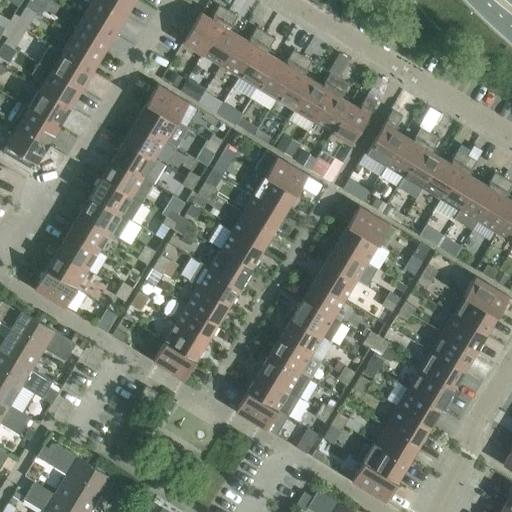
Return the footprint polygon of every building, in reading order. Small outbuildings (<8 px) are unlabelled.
[(29,0),(26,5),(37,12),(42,0),(29,0)] [(92,0),(84,15),(115,34),(126,15),(100,0),(92,0)] [(100,0),(126,15),(134,0),(100,0)] [(201,12),(182,43),(202,54),(228,11),(219,5),(213,14),(213,13),(210,18),(201,12)] [(232,25),(238,16),(228,11),(202,54),(220,66),(239,35),(230,30),(233,25),(232,25)] [(10,20),(0,14),(0,24),(6,28),(10,20)] [(14,14),(10,20),(25,30),(29,23),(14,14)] [(73,33),(103,52),(115,34),(84,15),(73,33)] [(10,20),(6,28),(2,34),(7,37),(11,31),(16,34),(21,37),(25,30),(10,20)] [(250,36),(247,40),(239,35),(220,66),(239,77),(265,33),(256,27),(250,36)] [(61,52),(92,71),(103,52),(73,33),(61,52)] [(269,48),(275,39),(265,33),(239,77),(257,88),(275,58),(267,52),(270,48),(269,48)] [(0,56),(9,62),(16,50),(4,42),(0,48),(0,56)] [(40,64),(50,71),(81,89),(92,71),(61,52),(52,46),(40,64)] [(287,58),(284,63),(275,58),(257,88),(276,99),(302,55),(292,50),(287,58)] [(306,70),(312,61),(302,55),(276,99),(294,110),(313,80),(304,75),(307,70),(306,70)] [(39,89),(70,108),(81,89),(50,71),(39,89)] [(172,72),(168,80),(178,86),(183,77),(172,72)] [(324,81),(321,85),(313,80),(294,110),(289,118),(308,129),(313,122),(339,78),(330,72),(324,81)] [(343,92),(348,83),(339,78),(313,122),(331,133),(349,102),(341,97),(343,92)] [(188,103),(157,84),(146,103),(177,122),(188,103)] [(28,107),(59,126),(70,108),(39,89),(28,107)] [(361,103),(358,108),(349,102),(331,133),(350,144),(377,101),(367,94),(361,103)] [(7,120),(17,126),(47,145),(59,126),(28,107),(18,101),(7,120)] [(223,102),(217,113),(236,123),(242,113),(223,102)] [(135,122),(165,140),(176,147),(187,128),(177,122),(146,103),(135,122)] [(402,116),(392,110),(366,154),(385,165),(403,135),(395,130),(397,125),(402,116)] [(165,140),(135,122),(124,140),(154,159),(165,140)] [(5,145),(36,164),(47,145),(17,126),(5,145)] [(403,135),(385,165),(381,172),(399,183),(430,133),(420,127),(415,136),(415,135),(412,140),(403,135)] [(264,133),(257,129),(254,135),(261,139),(264,133)] [(434,147),(439,138),(430,133),(399,183),(397,187),(416,198),(422,188),(440,157),(432,152),(434,147)] [(222,140),(212,134),(208,141),(218,147),(222,140)] [(283,134),(275,147),(291,157),(300,143),(283,134)] [(163,164),(154,159),(124,140),(112,159),(143,177),(152,182),(163,164)] [(204,147),(214,154),(218,147),(208,141),(204,147)] [(238,150),(227,143),(223,150),(234,156),(238,150)] [(303,149),(296,160),(309,168),(316,157),(303,149)] [(452,158),(449,162),(440,157),(422,188),(440,199),(467,155),(457,149),(452,158)] [(219,157),(230,163),(234,156),(223,150),(219,157)] [(266,150),(255,169),(265,175),(296,194),(307,175),(266,150)] [(342,163),(329,155),(324,162),(316,157),(309,168),(331,181),(342,163)] [(471,170),(476,161),(467,155),(440,199),(459,210),(477,180),(469,174),(471,170)] [(143,177),(112,159),(101,177),(132,196),(143,177)] [(200,177),(190,171),(186,178),(196,184),(200,177)] [(489,180),(486,185),(477,180),(459,210),(454,219),(472,230),(477,221),(504,177),(494,172),(489,180)] [(296,194),(265,175),(254,194),(285,212),(296,194)] [(131,220),(142,202),(132,196),(101,177),(90,195),(129,219),(131,220)] [(508,192),(511,185),(511,182),(504,177),(477,221),(496,232),(511,205),(511,200),(506,197),(508,192)] [(182,184),(192,191),(196,184),(186,178),(182,184)] [(215,187),(205,180),(201,187),(211,193),(215,187)] [(359,184),(353,195),(363,201),(369,190),(359,184)] [(197,194),(207,200),(211,193),(201,187),(197,194)] [(285,212),(254,194),(243,212),(273,231),(285,212)] [(129,219),(90,195),(79,214),(110,233),(118,238),(129,219)] [(376,197),(371,205),(381,211),(386,203),(376,197)] [(386,203),(381,211),(390,217),(395,209),(386,203)] [(511,205),(496,232),(511,242),(511,205)] [(385,248),(397,229),(359,206),(347,225),(385,248)] [(170,210),(166,216),(176,222),(180,216),(170,210)] [(273,231),(243,212),(231,231),(262,249),(273,231)] [(110,233),(79,214),(68,232),(98,251),(110,233)] [(166,216),(162,223),(172,229),(176,222),(166,216)] [(180,216),(176,222),(186,229),(190,222),(180,216)] [(172,229),(182,235),(186,229),(176,222),(172,229)] [(425,224),(419,235),(426,239),(432,228),(425,224)] [(389,251),(385,248),(347,225),(336,243),(378,269),(389,251)] [(187,229),(181,239),(191,245),(197,235),(187,229)] [(262,249),(231,231),(220,249),(251,268),(262,249)] [(98,251),(68,232),(56,251),(87,269),(98,251)] [(325,262),(356,280),(367,287),(378,269),(336,243),(325,262)] [(155,251),(145,245),(141,252),(151,258),(155,251)] [(251,268),(220,249),(209,268),(240,286),(251,268)] [(87,269),(56,251),(45,269),(76,288),(87,269)] [(137,258),(147,264),(151,258),(141,252),(137,258)] [(171,260),(160,254),(156,261),(167,267),(171,260)] [(422,261),(412,255),(408,262),(418,268),(422,261)] [(152,268),(163,274),(167,267),(156,261),(152,268)] [(240,286),(209,268),(200,262),(189,281),(198,286),(229,305),(240,286)] [(356,280),(325,262),(314,280),(344,299),(356,280)] [(404,268),(414,275),(418,268),(408,262),(404,268)] [(437,270),(427,264),(423,271),(433,277),(437,270)] [(487,264),(482,273),(492,279),(498,271),(487,264)] [(34,288),(65,307),(76,288),(45,269),(34,288)] [(129,269),(125,276),(135,283),(139,276),(129,269)] [(419,278),(429,284),(433,277),(423,271),(419,278)] [(498,271),(492,279),(502,286),(508,277),(498,271)] [(508,296),(475,276),(463,295),(497,316),(508,296)] [(344,299),(314,280),(302,299),(333,317),(344,299)] [(133,288),(123,282),(119,288),(129,295),(133,288)] [(229,305),(198,286),(187,304),(218,323),(229,305)] [(115,295),(125,301),(129,295),(119,288),(115,295)] [(148,297),(138,291),(134,298),(144,304),(148,297)] [(400,298),(389,292),(385,298),(396,305),(400,298)] [(452,314),(486,334),(497,316),(463,295),(452,314)] [(38,320),(0,298),(0,297),(0,334),(4,337),(0,344),(0,349),(15,358),(38,320)] [(130,305),(140,311),(144,304),(134,298),(130,305)] [(381,305),(392,311),(396,305),(385,298),(381,305)] [(342,323),(333,317),(302,299),(291,317),(322,336),(331,341),(342,323)] [(415,307),(405,301),(401,308),(411,314),(415,307)] [(218,323),(187,304),(176,323),(206,342),(218,323)] [(397,314),(407,321),(411,314),(401,308),(397,314)] [(441,332),(475,352),(486,334),(452,314),(441,332)] [(322,336),(291,317),(280,336),(311,354),(322,336)] [(96,326),(106,332),(110,325),(100,319),(96,326)] [(32,368),(44,348),(64,361),(75,343),(38,320),(15,358),(32,368)] [(206,342),(176,323),(164,341),(195,360),(206,342)] [(126,335),(116,328),(111,335),(122,342),(126,335)] [(370,330),(366,337),(376,343),(380,337),(370,330)] [(430,351),(463,371),(475,352),(441,332),(430,351)] [(311,354),(280,336),(269,354),(311,380),(322,361),(311,354)] [(362,344),(358,342),(351,354),(361,360),(368,348),(372,350),(376,343),(366,337),(362,344)] [(376,343),(386,349),(390,343),(380,337),(376,343)] [(153,360),(184,379),(195,360),(164,341),(153,360)] [(372,350),(382,356),(386,349),(376,343),(372,350)] [(0,382),(15,358),(0,349),(0,382)] [(394,355),(386,349),(382,356),(390,361),(394,355)] [(418,369),(452,389),(463,371),(430,351),(418,369)] [(311,380),(269,354),(258,373),(300,398),(311,380)] [(53,380),(32,368),(15,358),(0,382),(0,399),(9,405),(10,405),(21,385),(42,398),(53,380)] [(368,364),(363,372),(373,378),(377,370),(368,364)] [(355,372),(345,366),(341,372),(351,379),(355,372)] [(332,367),(326,376),(335,381),(340,372),(332,367)] [(407,387),(441,408),(452,389),(418,369),(407,387)] [(337,379),(347,385),(351,379),(341,372),(337,379)] [(300,398),(258,373),(247,391),(289,417),(300,398)] [(370,381),(360,375),(356,382),(366,388),(370,381)] [(352,388),(362,395),(366,388),(356,382),(352,388)] [(138,398),(149,405),(157,393),(146,386),(138,398)] [(396,406),(430,426),(441,408),(407,387),(396,406)] [(235,410),(277,436),(289,417),(247,391),(235,410)] [(30,417),(10,405),(9,405),(0,399),(0,422),(20,435),(30,417)] [(333,409),(322,403),(318,409),(328,415),(333,409)] [(385,424),(419,445),(430,426),(396,406),(385,424)] [(314,416),(324,422),(328,415),(318,409),(314,416)] [(348,418),(338,412),(334,419),(344,425),(348,418)] [(330,425),(340,432),(344,425),(334,419),(330,425)] [(419,445),(385,424),(374,443),(408,463),(419,445)] [(28,428),(23,436),(29,440),(34,432),(28,428)] [(300,440),(296,447),(306,453),(310,446),(300,440)] [(408,463),(374,443),(363,461),(396,482),(408,463)] [(66,474),(54,494),(71,505),(94,467),(56,444),(52,450),(43,445),(36,456),(66,474)] [(325,456),(315,449),(311,456),(321,462),(325,456)] [(511,449),(503,464),(511,469),(511,449)] [(396,482),(363,461),(351,480),(385,501),(396,482)] [(89,511),(100,495),(120,507),(131,489),(94,467),(71,505),(82,511),(89,511)] [(54,494),(33,481),(23,499),(43,511),(42,511),(66,511),(71,505),(54,494)] [(315,511),(354,511),(317,490),(313,496),(304,491),(297,501),(315,511)]
